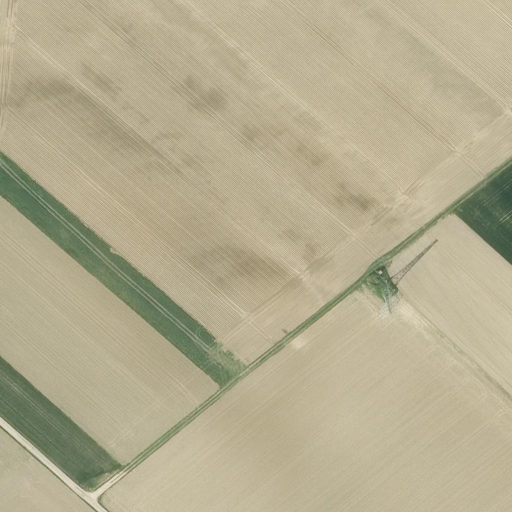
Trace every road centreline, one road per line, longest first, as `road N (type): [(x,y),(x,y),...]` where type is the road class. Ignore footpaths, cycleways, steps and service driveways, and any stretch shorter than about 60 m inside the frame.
road 1 (track): [(89,499),(511,164)]
road 2 (track): [(103,511),(0,424)]
